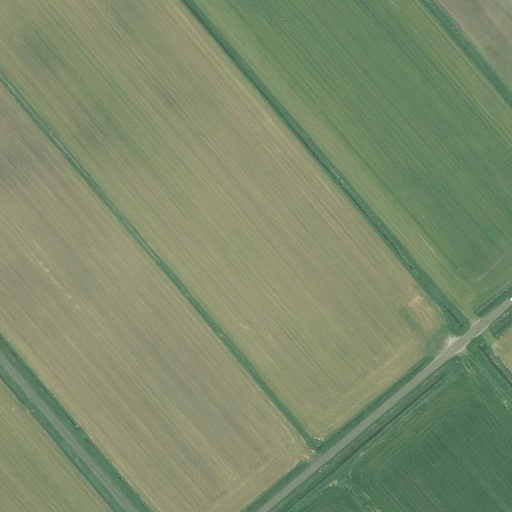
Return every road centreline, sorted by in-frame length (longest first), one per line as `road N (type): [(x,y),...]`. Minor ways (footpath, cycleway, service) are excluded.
road 1 (unclassified): [(262,511),(511,299)]
road 2 (unclassified): [(131,511),(0,358)]
